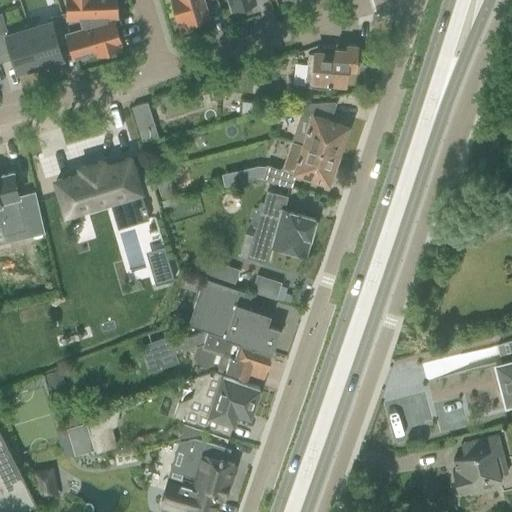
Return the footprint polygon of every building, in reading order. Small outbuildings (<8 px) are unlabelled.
[(61,14),(61,15),(67,37),(73,56),(95,49),(96,52),(119,46),(118,43),(120,42),(113,19),(107,20),(107,15),(115,15),(114,0),(66,0),(67,15),(63,15),(62,14),(61,14)] [(183,22),(207,15),(202,0),(171,0),(178,20),(182,18),(183,22)] [(245,4),(254,1),(254,0),(228,0),(231,8),(232,10),(245,6),(245,4)] [(0,14),(0,60),(0,61),(0,59),(0,57),(11,54),(16,72),(21,70),(22,72),(35,68),(34,66),(39,65),(28,28),(6,34),(0,14)] [(50,21),(28,28),(39,65),(43,64),(44,66),(57,62),(56,60),(61,58),(56,41),(67,37),(61,15),(49,18),(50,21)] [(304,85),(310,86),(328,87),(328,81),(344,83),(346,65),(354,66),(356,45),(347,44),(346,49),(321,46),(320,53),(313,52),(313,53),(307,52),(304,85)] [(258,100),(241,98),(240,115),(257,112),(258,100)] [(304,106),(292,139),(338,155),(344,135),(343,135),(346,124),(329,118),(335,100),(315,102),(304,106)] [(141,141),(157,136),(146,102),(131,107),(141,141)] [(296,117),(292,105),(280,109),(283,121),(296,117)] [(191,138),(197,143),(204,140),(206,133),(200,128),(193,130),(191,138)] [(280,169),(267,165),(263,177),(290,186),(295,170),(327,181),(329,174),(331,174),(338,155),(292,139),(284,165),(280,169)] [(87,177),(60,185),(70,218),(113,204),(114,206),(117,216),(147,206),(148,206),(145,197),(135,162),(108,170),(107,165),(85,172),(87,177)] [(0,214),(0,215),(0,223),(3,235),(25,230),(17,197),(18,196),(12,173),(0,175),(0,214)] [(169,177),(157,181),(161,195),(173,191),(169,177)] [(256,228),(247,257),(266,262),(272,243),(304,252),(313,217),(281,208),(284,196),(268,191),(265,202),(261,201),(258,210),(261,211),(256,228)] [(172,278),(166,259),(149,264),(155,283),(172,278)] [(257,275),(251,291),(275,299),(280,283),(257,275)] [(204,276),(187,327),(201,331),(207,333),(207,331),(239,341),(239,343),(271,354),(271,352),(279,327),(264,322),(267,313),(270,314),(271,313),(248,305),(252,292),(204,276)] [(207,333),(201,331),(154,348),(157,357),(176,351),(204,341),(207,333)] [(197,349),(194,357),(198,365),(206,367),(213,364),(219,366),(219,367),(247,376),(249,371),(259,375),(262,366),(266,368),(271,354),(239,343),(239,341),(207,331),(207,333),(204,341),(203,345),(202,348),(197,349)] [(502,361),(495,362),(503,392),(499,395),(500,400),(505,402),(511,400),(511,338),(497,342),(502,361)] [(176,351),(157,357),(160,366),(179,360),(176,351)] [(56,369),(46,373),(49,383),(59,380),(56,369)] [(179,401),(175,413),(219,429),(223,418),(234,421),(238,410),(251,414),(256,399),(259,398),(260,394),(258,392),(261,385),(216,370),(198,376),(191,396),(179,401)] [(77,405),(62,409),(66,424),(90,417),(88,411),(88,410),(79,413),(77,405)] [(88,421),(86,422),(91,438),(94,449),(95,452),(107,449),(102,433),(116,426),(118,408),(88,421)] [(86,422),(65,428),(69,440),(75,438),(80,453),(94,449),(91,438),(86,422)] [(182,422),(177,440),(202,434),(204,429),(182,422)] [(0,505),(0,506),(0,507),(0,508),(1,508),(3,511),(18,511),(36,505),(35,504),(0,432),(0,505)] [(499,434),(486,437),(466,441),(469,455),(452,458),(455,469),(453,470),(458,492),(470,489),(471,492),(489,488),(488,484),(501,482),(496,461),(505,459),(499,434)] [(213,511),(218,496),(224,497),(225,494),(228,492),(230,486),(228,483),(235,463),(226,460),(230,449),(195,438),(189,439),(181,467),(188,469),(184,485),(168,481),(168,479),(167,479),(160,503),(183,510),(183,511),(184,511),(213,511)] [(52,465),(33,469),(38,498),(57,494),(52,465)]
